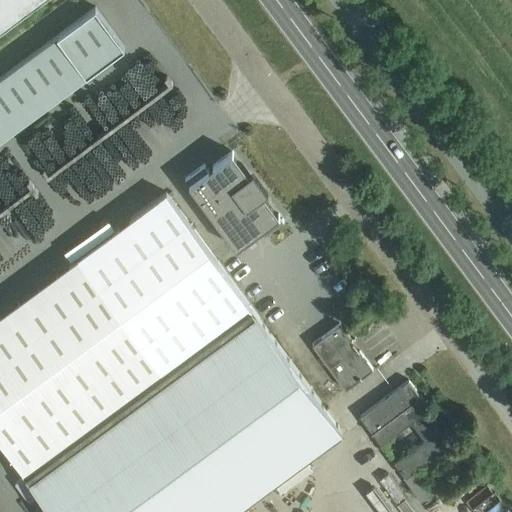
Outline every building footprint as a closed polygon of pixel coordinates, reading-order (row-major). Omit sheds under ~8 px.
[(0,0),(0,33),(44,0),(0,0)] [(276,217),(262,197),(268,192),(253,171),(246,176),(231,156),(233,154),(232,153),(208,170),(204,165),(185,180),(190,186),(192,185),(237,246),(235,247),(236,249),(261,231),(264,236),(283,222),(278,215),(276,217)] [(253,309),(166,193),(62,270),(149,385),(253,309)] [(25,476),(51,511),(233,511),(343,431),(253,309),(149,385),(25,476)] [(312,345),(345,390),(359,380),(361,379),(361,378),(373,370),(339,325),(312,345)] [(405,477),(403,478),(421,503),(431,495),(414,471),(451,444),(417,400),(421,398),(408,381),(359,416),(381,445),(411,422),(424,440),(394,462),(405,477)]
